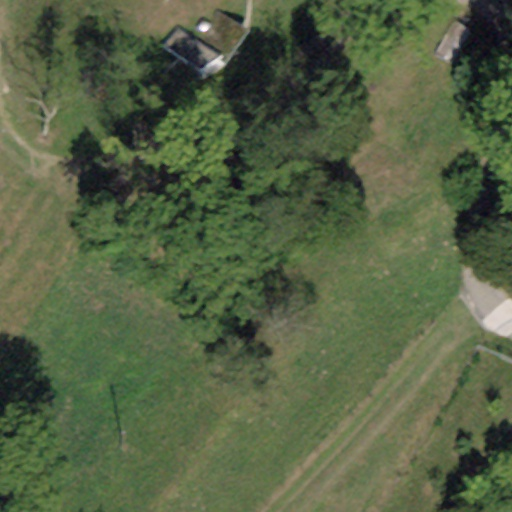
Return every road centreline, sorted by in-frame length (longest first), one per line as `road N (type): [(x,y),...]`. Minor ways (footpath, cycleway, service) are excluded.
road 1 (track): [(17,0),(17,30),(48,131),(109,149),(260,106),(379,0)]
road 2 (residential): [(511,57),(474,258),(483,299),(511,321)]
